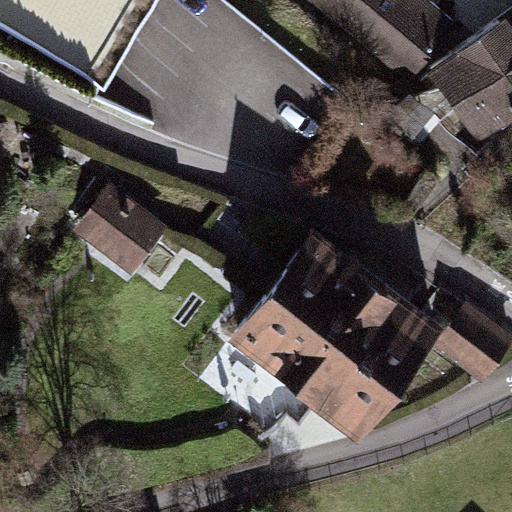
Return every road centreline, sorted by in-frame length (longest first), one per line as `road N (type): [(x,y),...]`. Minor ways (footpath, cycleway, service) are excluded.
road 1 (residential): [(0,70),(163,146),(420,233),(511,306)]
road 2 (residential): [(511,385),(428,426),(144,511)]
